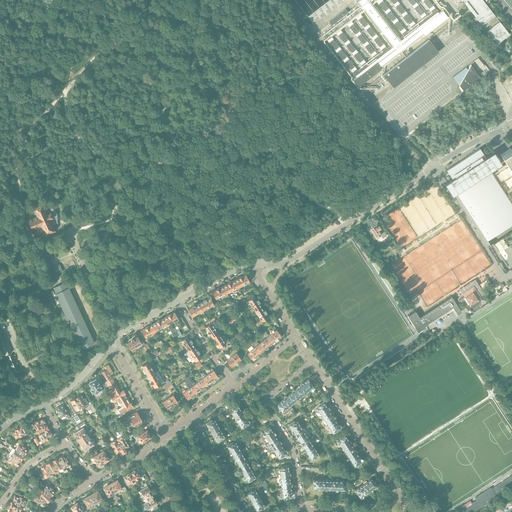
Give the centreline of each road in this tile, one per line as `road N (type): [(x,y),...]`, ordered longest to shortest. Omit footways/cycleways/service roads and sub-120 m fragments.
road 1 (residential): [(251,264),(291,260),(415,177),(511,128)]
road 2 (unknown): [(511,287),(462,318),(447,316),(425,343),(371,376),(345,412)]
road 3 (residential): [(394,489),(310,360)]
